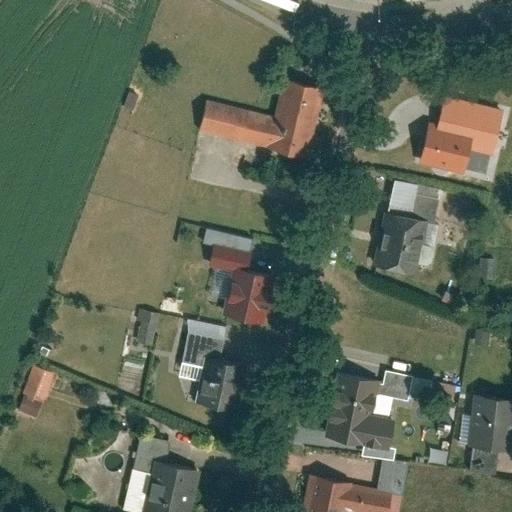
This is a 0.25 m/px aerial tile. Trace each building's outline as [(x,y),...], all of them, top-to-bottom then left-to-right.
[(269,114),(201,99),(194,131),(305,155),(320,85),(278,76),(269,114)] [(503,107),(445,95),(430,162),(488,174),(503,107)] [(375,262),(418,271),(430,214),(387,205),(375,262)] [(271,276),(233,267),(222,313),(260,321),(271,276)] [(136,341),(153,343),(157,311),(139,309),(136,341)] [(201,352),(191,398),(236,407),(246,360),(201,352)] [(33,364),(17,410),(37,417),(53,371),(33,364)] [(381,373),(337,364),(327,410),(371,418),(381,373)] [(511,397),(469,393),(463,443),(511,448),(511,436),(511,397)] [(371,418),(327,410),(323,433),(391,445),(395,423),(371,418)] [(152,456),(138,511),(143,511),(190,511),(201,469),(152,456)] [(309,472),(301,511),(349,511),(350,511),(356,482),(309,472)] [(388,511),(394,489),(356,482),(350,511),(354,511),(388,511)]
